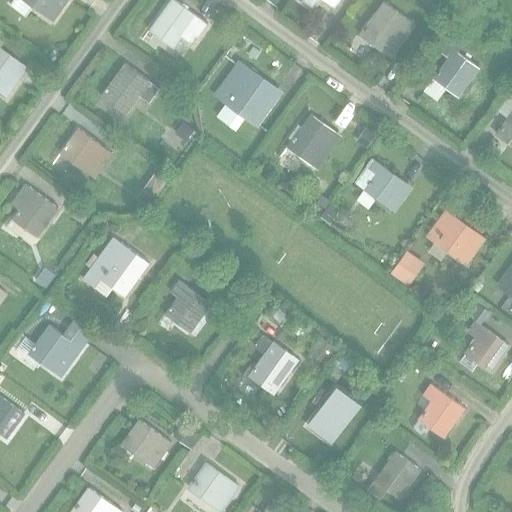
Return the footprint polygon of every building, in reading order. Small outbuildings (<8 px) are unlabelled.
[(22,0),(44,16),(55,0),(22,0)] [(416,24),(409,20),(384,2),(360,35),(385,53),(400,32),(407,36),(416,24)] [(204,31),(193,23),(168,5),(145,37),(170,55),(178,44),(189,52),(204,31)] [(479,66),(458,51),(464,42),(448,31),(436,49),(448,57),(446,59),(433,78),(458,96),(479,66)] [(242,46),(245,53),(255,48),(252,41),(242,46)] [(26,67),(21,63),(0,47),(0,91),(8,79),(14,83),(26,67)] [(126,62),(102,96),(127,114),(135,103),(145,111),(162,88),(151,81),(126,62)] [(251,70),(226,104),(251,121),(275,88),(251,70)] [(347,115),(357,102),(346,94),(337,108),(347,115)] [(511,111),(496,133),(511,144),(511,111)] [(311,113),(287,147),(312,165),(336,131),(311,113)] [(183,120),(175,131),(185,139),(193,128),(183,120)] [(376,134),(365,126),(355,140),(366,148),(376,134)] [(79,127),(61,152),(86,170),(104,146),(79,127)] [(368,207),(375,198),(388,208),(406,182),(375,159),(368,169),(365,167),(354,182),(364,189),(357,199),(368,207)] [(38,236),(59,207),(26,183),(16,196),(24,202),(13,218),(38,236)] [(117,186),(110,197),(121,205),(122,205),(126,207),(131,200),(128,197),(130,195),(117,186)] [(320,216),(329,223),(338,210),(329,204),(320,216)] [(114,230),(112,215),(104,217),(106,231),(114,230)] [(453,216),(434,241),(459,259),(478,234),(453,216)] [(13,218),(4,230),(17,240),(26,228),(13,218)] [(100,279),(124,297),(149,264),(114,238),(99,259),(98,258),(82,279),(94,287),(100,279)] [(403,253),(391,270),(393,271),(409,283),(421,266),(403,253)] [(36,272),(32,277),(41,283),(48,274),(42,271),(36,272)] [(178,296),(165,314),(191,332),(212,303),(180,280),(172,292),(178,296)] [(475,300),(466,313),(480,323),(489,311),(475,300)] [(466,307),(457,301),(451,311),(460,316),(466,307)] [(274,304),(268,312),(279,321),(286,313),(274,304)] [(28,354),(53,372),(61,377),(93,332),(77,320),(71,329),(67,326),(62,334),(49,325),(28,354)] [(477,338),(467,352),(492,370),(509,345),(476,322),(469,332),(477,338)] [(275,392),(299,359),(262,333),(254,345),(265,354),(256,367),(250,363),(242,375),(259,388),(263,383),(275,392)] [(321,337),(310,352),(323,362),(335,347),(321,337)] [(403,361),(423,376),(431,366),(411,351),(403,361)] [(340,354),(333,364),(334,364),(343,371),(350,361),(340,354)] [(392,402),(400,391),(390,383),(382,395),(392,402)] [(465,407),(440,390),(431,383),(423,395),(431,401),(419,419),(444,437),(465,407)] [(334,390),(308,426),(333,445),(359,409),(334,390)] [(0,396),(0,433),(5,438),(23,413),(0,396)] [(173,444),(164,438),(139,420),(121,445),(146,463),(158,447),(166,453),(173,444)] [(387,425),(379,420),(372,430),(380,435),(387,425)] [(191,449),(199,438),(180,425),(172,436),(191,449)] [(395,452),(375,481),(399,498),(420,469),(395,452)] [(239,487),(231,482),(206,463),(188,488),(213,506),(225,491),(232,496),(239,487)] [(121,511),(115,507),(89,488),(71,511),(121,511)]
